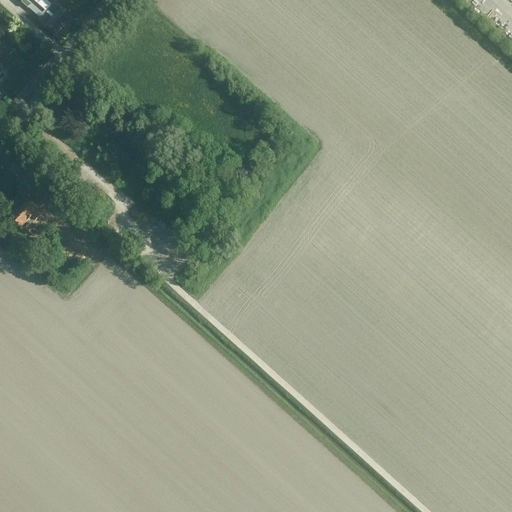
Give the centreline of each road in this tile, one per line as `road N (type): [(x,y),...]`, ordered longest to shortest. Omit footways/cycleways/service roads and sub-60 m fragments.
road 1 (track): [(429,511),(168,279),(121,200),(23,113)]
road 2 (tertiary): [(0,140),(125,0)]
